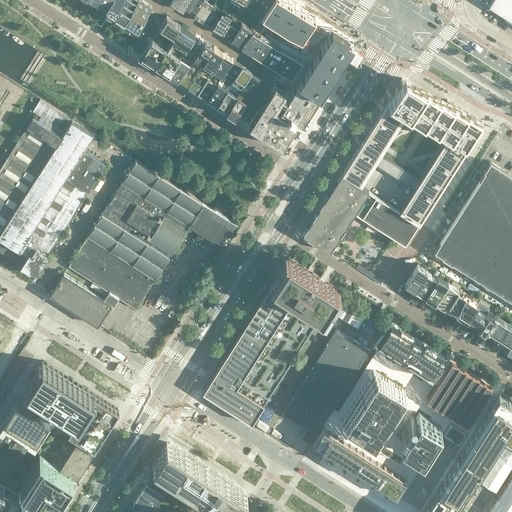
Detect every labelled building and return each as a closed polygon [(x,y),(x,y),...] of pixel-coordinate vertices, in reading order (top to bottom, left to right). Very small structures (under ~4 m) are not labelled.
[(109,0),(105,7),(115,13),(123,0),(109,0)] [(123,0),(115,13),(124,20),(136,0),(123,0)] [(136,0),(124,20),(137,28),(151,6),(141,0),(136,0)] [(172,0),(171,2),(183,10),(185,8),(189,1),(189,0),(172,0)] [(202,0),(189,0),(189,1),(185,8),(194,14),(198,7),(202,0)] [(205,0),(202,0),(198,7),(194,14),(193,16),(202,22),(213,5),(205,0)] [(250,10),(256,0),(242,0),(239,5),(249,11),(250,10)] [(246,37),(240,46),(297,82),(290,94),(275,84),(249,125),(286,148),(354,40),(290,0),(269,0),(259,16),(251,29),(246,37)] [(259,16),(269,0),(256,0),(250,10),(259,16)] [(511,20),(511,0),(492,0),(489,5),(511,20)] [(232,17),(222,11),(212,28),(221,34),(228,24),(232,17)] [(173,36),(180,25),(166,16),(159,27),(159,28),(152,39),(165,48),(173,36)] [(236,31),(246,37),(251,29),(241,23),(237,30),(236,31)] [(221,34),(231,40),(236,31),(237,30),(228,24),(221,34)] [(173,36),(165,48),(155,65),(169,74),(181,55),(195,34),(180,25),(173,36)] [(141,56),(155,65),(165,48),(152,39),(151,39),(141,56)] [(199,69),(207,56),(214,46),(214,45),(204,40),(189,63),(199,69)] [(199,69),(204,73),(199,81),(194,77),(193,78),(188,86),(197,92),(207,77),(212,69),(223,52),(214,46),(207,56),(199,69)] [(212,69),(218,72),(212,81),(207,77),(197,92),(207,98),(232,58),(223,52),(212,69)] [(169,74),(178,80),(191,61),(181,55),(169,74)] [(207,98),(216,104),(242,64),(232,58),(207,98)] [(247,77),(251,70),(242,64),(237,71),(231,81),(234,83),(241,87),(243,83),(245,80),(247,77)] [(188,86),(193,78),(184,72),(179,80),(188,86)] [(402,78),(341,173),(419,223),(433,200),(373,162),(406,110),(448,137),(421,180),(439,191),(483,122),(447,100),(444,105),(402,78)] [(226,110),(235,116),(254,86),(245,80),(226,110)] [(226,110),(236,93),(227,87),(216,104),(226,110)] [(70,119),(40,99),(33,110),(63,130),(70,119)] [(63,130),(33,110),(30,115),(33,117),(60,134),(63,130)] [(35,272),(91,186),(105,163),(83,149),(60,134),(33,117),(0,167),(0,250),(33,272),(33,273),(35,274),(35,272)] [(83,149),(93,133),(70,119),(63,130),(60,134),(83,149)] [(188,226),(203,203),(135,160),(121,183),(102,213),(101,213),(87,236),(155,279),(169,256),(168,256),(171,252),(171,253),(186,229),(185,229),(188,225),(188,226)] [(468,272),(511,203),(511,176),(491,163),(434,251),(468,272)] [(302,234),(330,251),(354,212),(405,244),(419,223),(341,173),(302,234)] [(223,248),(237,225),(203,203),(188,226),(223,248)] [(511,300),(511,203),(468,272),(511,300)] [(155,279),(87,236),(68,265),(110,291),(118,297),(136,308),(155,279)] [(340,290),(337,288),(327,282),(320,277),(312,272),(308,269),(293,260),(288,257),(285,255),(269,280),(272,282),(202,391),(251,422),(252,423),(321,313),(324,315),(340,290)] [(404,283),(414,289),(426,271),(427,269),(417,263),(404,283)] [(105,299),(64,273),(64,272),(63,273),(58,270),(54,276),(55,277),(46,290),(51,293),(50,294),(97,324),(111,303),(105,299)] [(414,289),(424,296),(436,277),(426,271),(414,289)] [(424,296),(435,302),(447,282),(437,275),(436,277),(424,296)] [(458,288),(447,282),(435,302),(445,308),(458,288)] [(446,308),(459,314),(458,318),(464,322),(464,323),(478,301),(458,288),(445,308),(445,309),(446,308)] [(116,300),(118,297),(110,291),(105,299),(111,303),(114,299),(116,300)] [(364,315),(338,299),(331,310),(357,326),(364,315)] [(487,308),(488,307),(479,300),(478,301),(466,321),(476,327),(487,308)] [(475,328),(485,334),(497,315),(498,315),(487,308),(476,327),(475,328)] [(497,315),(485,334),(485,335),(486,334),(491,338),(493,336),(496,338),(497,338),(507,322),(497,315)] [(505,347),(511,336),(511,324),(507,322),(497,338),(496,338),(495,340),(496,341),(501,344),(501,345),(502,344),(505,347)] [(314,444),(310,449),(408,511),(451,511),(497,440),(511,417),(511,399),(492,387),(451,361),(446,357),(391,323),(374,349),(377,351),(338,412),(335,410),(324,428),(314,444)] [(311,444),(356,374),(355,373),(370,350),(337,328),(283,413),(306,428),(300,437),(311,444)] [(103,400),(102,399),(101,399),(99,398),(99,397),(98,396),(97,397),(95,395),(94,394),(93,394),(93,393),(92,392),(92,393),(88,391),(88,390),(87,389),(87,390),(83,387),(82,386),(81,387),(78,384),(77,383),(76,383),(73,381),(73,380),(72,380),(71,380),(68,378),(68,377),(67,376),(66,377),(63,375),(63,374),(62,373),(61,374),(58,371),(57,370),(56,370),(53,368),(51,367),(47,365),(48,364),(46,363),(46,364),(42,362),(43,361),(42,361),(41,361),(40,362),(41,363),(39,366),(38,365),(37,367),(38,367),(36,371),(35,370),(34,372),(35,372),(33,375),(32,375),(31,376),(32,377),(30,380),(29,380),(28,381),(29,381),(27,385),(26,384),(26,385),(26,386),(25,386),(25,387),(18,399),(17,398),(17,400),(94,449),(95,447),(96,444),(97,445),(98,443),(97,443),(99,440),(100,441),(100,439),(102,436),(103,435),(104,432),(105,432),(106,431),(105,430),(107,428),(108,428),(108,426),(110,423),(110,424),(111,422),(112,419),(113,419),(114,418),(113,418),(115,415),(116,415),(117,414),(116,413),(118,411),(119,410),(118,410),(119,409),(117,409),(114,408),(115,407),(113,406),(113,407),(111,405),(109,404),(107,403),(107,402),(106,401),(105,402),(103,400)] [(94,449),(17,400),(4,420),(9,423),(4,431),(43,455),(76,477),(94,449)] [(511,424),(502,440),(511,446),(511,424)] [(146,480),(195,511),(228,511),(243,489),(170,442),(146,480)] [(511,463),(495,453),(479,480),(495,490),(511,463)] [(27,480),(18,493),(47,511),(54,511),(59,503),(76,477),(43,455),(32,473),(27,480)] [(511,511),(511,477),(489,511),(511,511)] [(195,511),(146,480),(133,500),(141,506),(136,511),(195,511)] [(0,511),(47,511),(18,493),(0,481),(0,511)] [(469,511),(471,511),(482,496),(473,491),(462,507),(469,511)]
